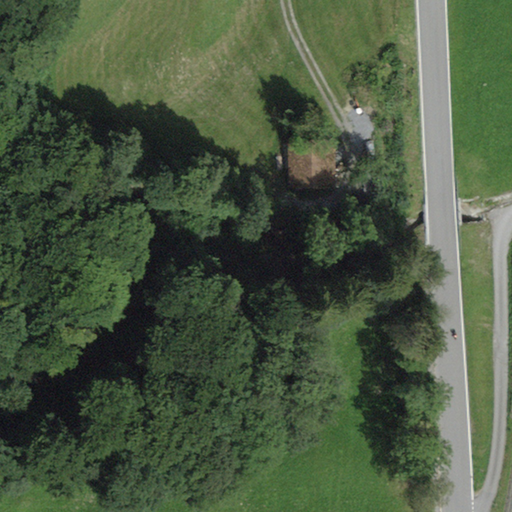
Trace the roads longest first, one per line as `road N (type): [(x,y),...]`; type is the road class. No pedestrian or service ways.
road 1 (unclassified): [(433,0),(454,511)]
road 2 (track): [(511,217),(500,246),(501,414),(480,511)]
road 3 (track): [(287,0),(290,29),(353,135),(358,188)]
